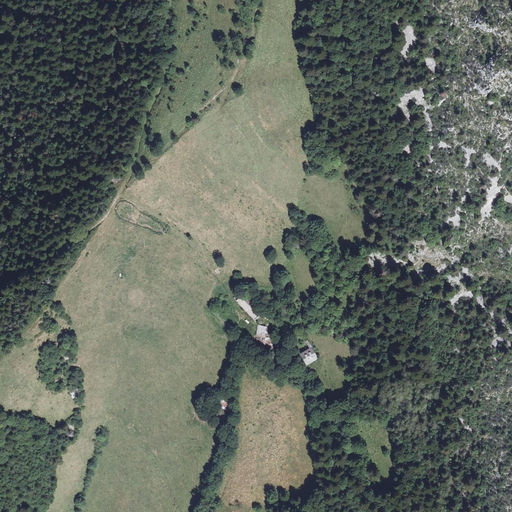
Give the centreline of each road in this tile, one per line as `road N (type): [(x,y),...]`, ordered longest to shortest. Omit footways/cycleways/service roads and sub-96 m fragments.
road 1 (track): [(203,511),(228,443),(245,352),(302,377)]
road 2 (track): [(127,180),(167,60),(170,0)]
